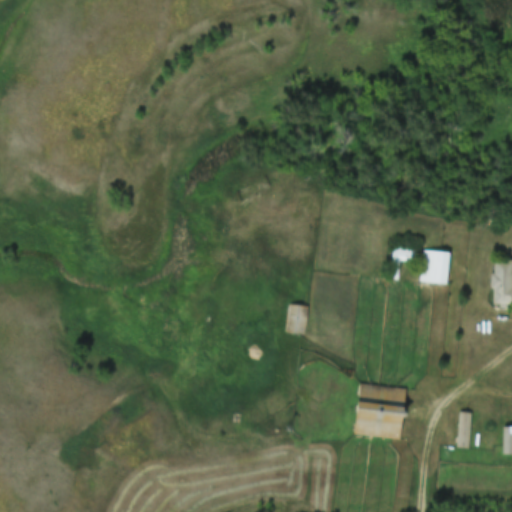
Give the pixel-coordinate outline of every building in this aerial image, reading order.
[(397,262),(414,263),(414,249),(387,249),(387,280),(396,280),(397,262)] [(448,254),(419,251),(416,282),(444,286),(448,254)] [(487,305),(511,305),(511,261),(487,261),(487,305)] [(403,390),(353,384),(347,436),(397,442),(403,390)] [(511,456),(511,428),(501,428),(501,456),(511,456)]
